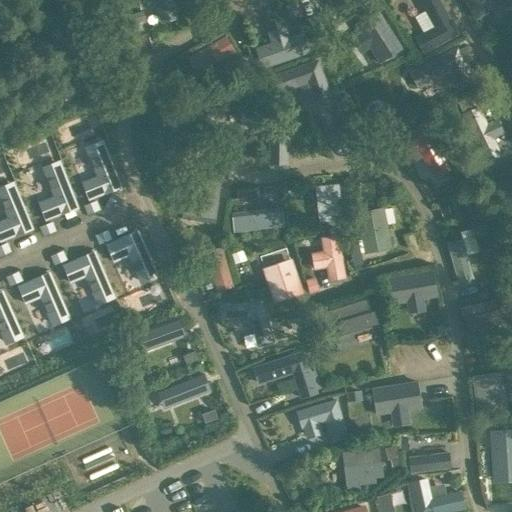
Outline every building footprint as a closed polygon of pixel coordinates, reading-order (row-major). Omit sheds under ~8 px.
[(138,0),(141,9),(158,3),(164,21),(180,16),(175,0),(138,0)] [(458,35),(439,0),(417,0),(433,28),(415,38),(423,54),(458,35)] [(511,2),(511,0),(463,0),(472,20),(511,2)] [(381,60),(400,48),(376,11),(358,24),(363,33),(353,39),(362,52),(372,46),(381,60)] [(268,28),(271,41),(261,43),(265,63),(313,54),(308,30),(290,33),(288,24),(268,28)] [(230,33),(187,55),(196,71),(238,49),(230,33)] [(425,101),(476,77),(461,44),(409,68),(425,101)] [(275,69),(279,92),(325,84),(321,61),(275,69)] [(417,142),(425,156),(435,176),(450,167),(440,148),(424,119),(387,141),(394,155),(417,142)] [(290,125),(270,125),(269,163),(289,163),(290,125)] [(91,199),(124,186),(105,139),(86,146),(98,175),(83,181),(91,199)] [(47,220),(80,207),(61,160),(43,167),(55,196),(40,202),(47,220)] [(0,237),(1,241),(34,227),(15,180),(0,186),(0,194),(9,216),(0,219),(0,237)] [(342,182),(318,183),(319,219),(343,218),(342,182)] [(97,199),(83,205),(87,214),(101,208),(97,199)] [(233,210),(233,229),(287,227),(286,208),(233,210)] [(53,220),(39,225),(43,235),(57,229),(53,220)] [(474,226),(460,230),(462,236),(447,241),(460,282),(476,276),(469,254),(482,250),(474,226)] [(161,276),(140,229),(107,243),(115,262),(130,255),(143,283),(161,276)] [(107,230),(94,236),(98,246),(111,240),(107,230)] [(328,281),(346,278),(339,234),(319,237),(322,251),(311,252),(314,270),(325,268),(328,281)] [(8,240),(0,243),(0,255),(12,250),(8,240)] [(226,246),(208,249),(216,290),(234,286),(226,246)] [(117,296),(96,250),(64,264),(72,282),(86,276),(99,304),(117,296)] [(64,251),(51,256),(55,266),(68,260),(64,251)] [(303,294),(292,258),(261,268),(272,304),(303,294)] [(20,271),(6,277),(10,286),(24,280),(20,271)] [(72,317),(51,271),(19,285),(26,303),(41,297),(54,325),(72,317)] [(436,298),(432,271),(386,278),(391,305),(405,303),(407,314),(424,311),(423,300),(436,298)] [(25,336),(4,289),(0,291),(0,327),(7,344),(25,336)] [(351,333),(381,323),(372,295),(342,305),(351,333)] [(270,298),(218,300),(218,317),(254,315),(255,343),(272,342),(270,298)] [(464,317),(468,331),(501,323),(498,309),(464,317)] [(146,325),(153,348),(190,336),(183,313),(146,325)] [(252,362),(257,383),(295,374),(300,396),(319,392),(309,350),(252,362)] [(511,400),(506,368),(473,373),(479,408),(511,402),(511,400)] [(208,371),(159,389),(166,408),(215,390),(208,371)] [(60,433),(97,417),(81,382),(44,399),(60,433)] [(421,409),(417,382),(372,389),(375,409),(389,407),(392,420),(409,418),(408,411),(421,409)] [(297,409),(311,448),(350,435),(337,395),(297,409)] [(503,473),(511,472),(511,431),(483,432),(484,462),(503,462),(503,473)] [(382,446),(344,449),(347,483),(385,479),(382,446)] [(409,454),(411,473),(455,466),(453,448),(409,454)] [(235,500),(249,462),(229,454),(215,493),(235,500)] [(173,511),(195,511),(205,481),(186,475),(173,511)] [(447,511),(469,507),(464,488),(449,492),(446,480),(432,484),(430,475),(409,480),(416,511),(447,511)] [(395,511),(391,492),(379,495),(383,511),(395,511)] [(158,511),(161,502),(142,496),(137,511),(158,511)] [(371,511),(368,502),(333,511),(371,511)]
